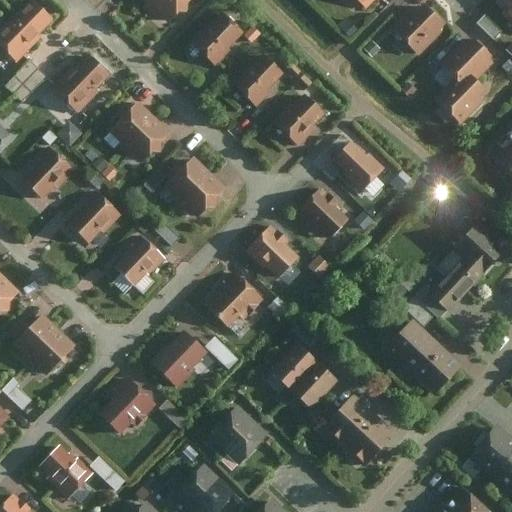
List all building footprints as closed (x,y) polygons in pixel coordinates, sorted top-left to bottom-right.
[(192,0),(138,0),(168,27),(192,0)] [(351,0),(361,11),(372,0),(351,0)] [(511,0),(494,0),(511,21),(511,0)] [(0,52),(12,64),(50,22),(29,2),(0,33),(0,52)] [(420,3),(387,31),(411,59),(444,31),(420,3)] [(192,46),(211,65),(240,36),(222,17),(192,46)] [(487,101),(474,87),(497,66),(471,37),(440,64),(455,81),(433,100),(458,127),(487,101)] [(51,91),(73,114),(111,79),(89,55),(51,91)] [(231,84),(251,107),(284,78),(263,55),(231,84)] [(29,62),(2,90),(20,107),(47,80),(29,62)] [(274,126),(293,146),(322,118),(303,98),(274,126)] [(136,102),(107,131),(125,150),(155,121),(136,102)] [(125,150),(142,166),(171,139),(155,121),(125,150)] [(81,135),(69,123),(57,135),(70,147),(81,135)] [(511,130),(487,157),(511,179),(511,130)] [(386,176),(352,142),(330,163),(364,197),(386,176)] [(44,147),(13,181),(40,207),(72,173),(44,147)] [(193,157),(162,188),(180,205),(212,175),(193,157)] [(118,174),(105,163),(96,173),(109,184),(118,174)] [(167,179),(156,169),(141,185),(152,195),(167,179)] [(180,205),(193,220),(226,189),(212,175),(180,205)] [(350,221),(320,190),(297,213),(327,243),(350,221)] [(121,219),(92,191),(61,223),(90,250),(121,219)] [(431,299),(445,314),(483,275),(505,254),(499,248),(504,242),(489,227),(483,233),(476,225),(454,248),(468,261),(468,262),(431,299)] [(300,260),(269,227),(246,248),(277,280),(300,260)] [(137,235),(107,266),(136,293),(165,261),(137,235)] [(324,280),(334,267),(319,255),(309,267),(324,280)] [(204,308),(225,330),(258,299),(237,277),(204,308)] [(0,287),(0,314),(17,297),(3,284),(0,287)] [(433,322),(410,301),(402,311),(425,332),(433,322)] [(57,336),(37,318),(10,347),(29,366),(57,336)] [(409,322),(381,355),(433,399),(461,367),(409,322)] [(181,334),(149,367),(174,390),(206,357),(181,334)] [(29,366),(45,380),(73,351),(57,336),(29,366)] [(236,361),(213,341),(205,350),(228,370),(236,361)] [(269,373),(289,391),(315,363),(294,345),(269,373)] [(315,363),(289,391),(309,409),(334,380),(315,363)] [(127,385),(92,420),(117,445),(152,410),(127,385)] [(358,403),(351,396),(321,425),(329,432),(358,403)] [(188,422),(166,401),(157,410),(179,431),(188,422)] [(329,432),(341,444),(370,414),(358,403),(329,432)] [(205,434),(222,451),(251,421),(234,404),(205,434)] [(0,433),(10,423),(0,414),(0,433)] [(370,414),(341,444),(353,456),(382,427),(370,414)] [(251,421),(222,451),(238,466),(267,435),(251,421)] [(469,459),(492,478),(511,453),(511,439),(496,426),(469,459)] [(363,466),(392,436),(382,427),(353,456),(363,466)] [(59,446),(35,471),(65,500),(90,475),(59,446)] [(511,453),(492,478),(511,494),(511,453)] [(122,483),(98,460),(90,468),(114,491),(122,483)] [(171,496),(188,511),(216,479),(199,464),(171,496)] [(216,479),(188,511),(216,511),(233,494),(216,479)] [(483,511),(456,486),(431,511),(483,511)] [(24,511),(11,497),(0,507),(0,511),(24,511)] [(257,511),(282,511),(270,500),(257,511)] [(134,511),(155,511),(145,502),(134,511)]
